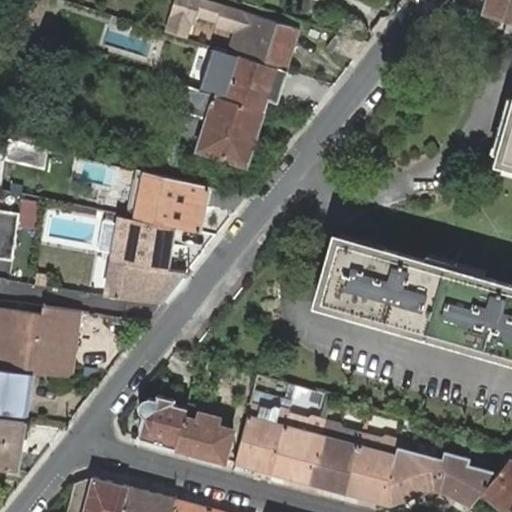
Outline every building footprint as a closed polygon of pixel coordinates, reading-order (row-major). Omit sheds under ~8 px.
[(27,0),(15,30),(32,37),(46,1),(48,2),(49,0),(27,0)] [(230,14),(235,0),(217,0),(215,10),(230,14)] [(511,0),(487,0),(484,12),(511,20),(511,0)] [(241,55),(287,69),(300,28),(243,10),(238,26),(245,29),(238,48),(233,47),(232,52),(241,55)] [(369,41),(338,31),(327,46),(354,59),(369,41)] [(232,52),(233,47),(218,42),(216,47),(232,52)] [(227,98),(241,55),(232,52),(216,47),(215,46),(201,90),(216,95),(227,98)] [(278,99),(287,69),(241,55),(227,98),(264,110),(268,96),(278,99)] [(247,164),(264,110),(227,98),(216,95),(201,90),(187,86),(180,110),(208,119),(198,149),(247,164)] [(36,145),(8,138),(5,157),(45,166),(49,148),(36,145)] [(236,210),(246,196),(211,187),(148,172),(141,204),(142,204),(141,210),(131,208),(129,215),(177,226),(201,231),(205,213),(207,206),(207,203),(236,210)] [(12,183),(10,190),(22,193),(24,185),(12,183)] [(0,258),(11,260),(19,212),(0,209),(0,258)] [(177,226),(129,215),(122,214),(107,295),(162,303),(187,272),(168,269),(172,249),(173,244),(177,226)] [(511,288),(340,240),(323,299),(511,352),(511,288)] [(0,368),(33,373),(71,378),(73,362),(63,361),(67,329),(77,330),(79,314),(79,311),(43,305),(42,312),(1,307),(0,318),(0,368)] [(77,330),(67,329),(63,361),(73,362),(77,330)] [(0,368),(0,410),(27,415),(33,373),(0,368)] [(139,434),(141,438),(177,447),(187,406),(175,402),(175,399),(158,394),(157,398),(149,396),(148,397),(148,398),(147,398),(146,398),(145,398),(144,399),(143,399),(142,400),(142,401),(141,401),(141,402),(141,404),(140,405),(140,406),(140,407),(140,408),(140,409),(140,410),(144,416),(144,418),(142,425),(139,434)] [(201,406),(188,404),(187,406),(177,447),(225,460),(234,428),(219,424),(222,411),(201,406)] [(316,485),(391,504),(432,490),(441,490),(469,505),(472,507),(484,492),(498,473),(470,465),(472,458),(448,451),(445,459),(400,447),(398,455),(248,415),(241,440),(234,462),(316,485)] [(26,420),(0,416),(0,467),(19,470),(26,420)] [(511,456),(510,459),(484,492),(508,511),(511,505),(511,456)] [(94,475),(75,482),(67,511),(122,511),(129,485),(94,475)] [(173,511),(177,498),(129,485),(122,511),(173,511)] [(209,511),(211,507),(177,498),(173,511),(209,511)]
